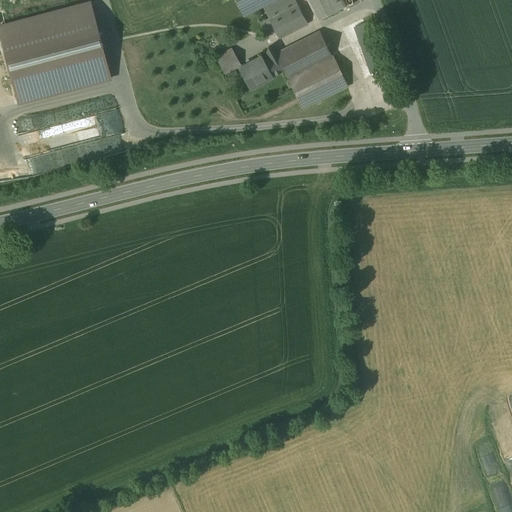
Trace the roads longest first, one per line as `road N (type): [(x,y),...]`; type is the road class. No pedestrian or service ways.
road 1 (secondary): [(415,150),(229,168),(0,223)]
road 2 (unclassified): [(415,150),(405,85),(373,0)]
